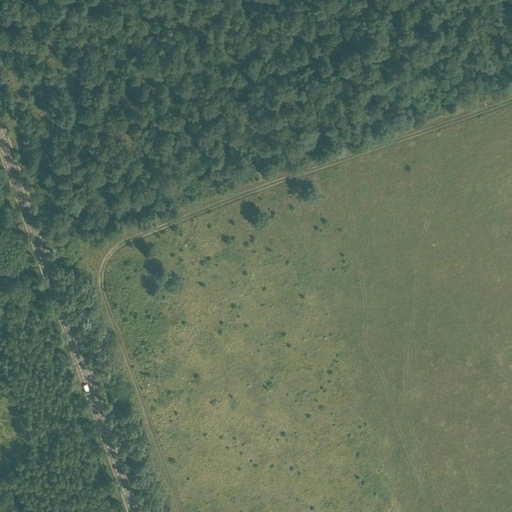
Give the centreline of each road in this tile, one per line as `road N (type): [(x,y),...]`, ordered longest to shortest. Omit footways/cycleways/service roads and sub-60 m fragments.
road 1 (track): [(182,511),(104,302),(98,273),(106,248),(511,98)]
road 2 (secondary): [(134,511),(0,135)]
